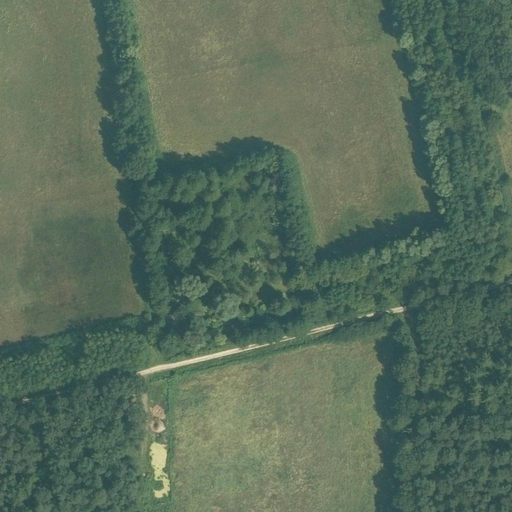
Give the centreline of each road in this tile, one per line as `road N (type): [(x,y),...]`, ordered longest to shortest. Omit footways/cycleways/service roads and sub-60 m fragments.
road 1 (track): [(409,307),(0,408)]
road 2 (track): [(415,511),(417,354),(409,307)]
